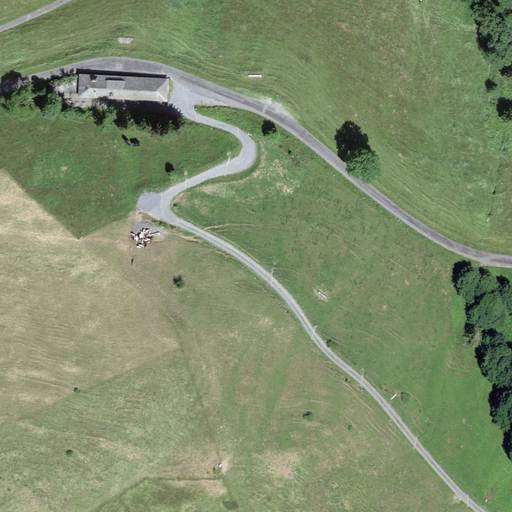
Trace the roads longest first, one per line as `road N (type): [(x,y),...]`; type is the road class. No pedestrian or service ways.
road 1 (track): [(484,511),(262,271),(167,215),(167,193),(239,163),(248,147),(233,130),(194,115),(187,105),(193,82)]
road 2 (unclassified): [(511,261),(441,242),(284,121),(163,70),(100,64),(0,88)]
